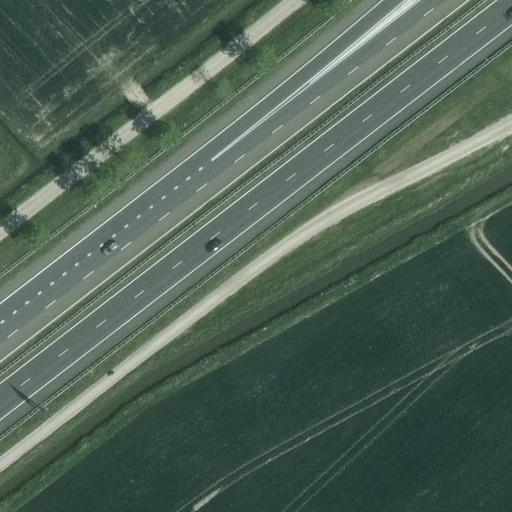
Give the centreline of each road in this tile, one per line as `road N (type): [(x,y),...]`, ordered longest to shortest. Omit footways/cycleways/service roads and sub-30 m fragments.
road 1 (motorway): [(0,400),(511,5)]
road 2 (unclassified): [(0,460),(262,256),(511,124)]
road 3 (unclassified): [(0,235),(290,0)]
road 4 (motorway): [(443,0),(219,173)]
road 5 (motorway): [(219,173),(0,342)]
road 6 (motorway): [(391,0),(219,173)]
